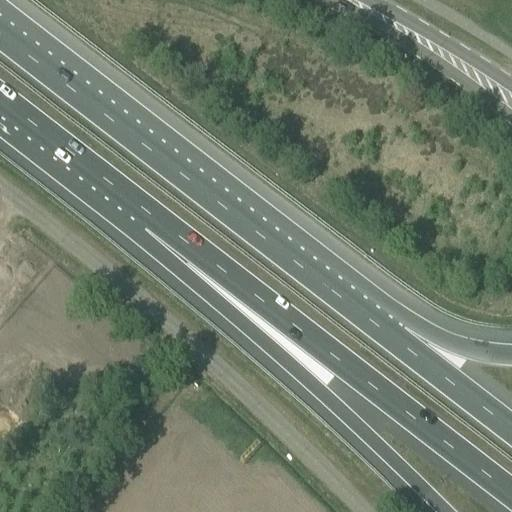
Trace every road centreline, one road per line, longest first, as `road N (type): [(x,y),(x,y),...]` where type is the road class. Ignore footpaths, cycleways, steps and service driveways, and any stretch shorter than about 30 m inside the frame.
road 1 (unclassified): [(353,511),(138,295),(0,186)]
road 2 (motorway): [(151,218),(511,495)]
road 3 (motorway): [(360,307),(0,31)]
road 4 (motorway): [(151,218),(443,511)]
road 5 (motorway): [(511,425),(360,307)]
road 6 (motorway): [(0,101),(151,218)]
road 7 (tertiary): [(511,102),(350,0)]
road 8 (motorway): [(511,355),(469,350),(360,307)]
